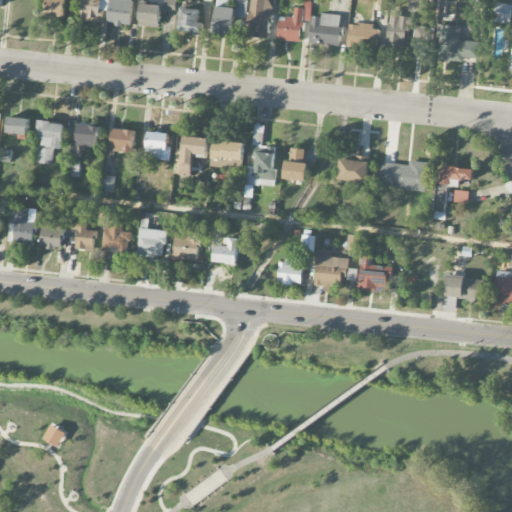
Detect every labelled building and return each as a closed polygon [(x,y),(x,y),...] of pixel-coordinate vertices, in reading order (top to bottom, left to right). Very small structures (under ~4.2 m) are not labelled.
[(66,18),(67,0),(46,0),(45,15),(66,18)] [(80,0),(78,22),(106,24),(108,0),(80,0)] [(109,0),(108,25),(131,26),(132,0),(109,0)] [(140,5),(139,27),(159,28),(160,11),(175,12),(175,0),(164,0),(164,6),(140,5)] [(270,39),(271,0),(249,0),(247,38),(270,39)] [(387,11),(387,0),(376,0),(376,11),(387,11)] [(429,0),(412,0),(412,12),(429,12),(429,0)] [(311,3),(304,3),(304,9),(294,8),(294,18),(278,17),(278,41),(302,42),(302,21),(310,21),(311,3)] [(493,24),(511,24),(511,5),(494,4),(493,24)] [(235,9),(215,7),(213,33),(232,35),(235,9)] [(179,32),(202,33),(203,24),(199,24),(200,9),(180,8),(179,32)] [(403,11),(389,11),(387,49),(407,49),(408,18),(403,18),(403,11)] [(341,16),(311,15),(310,45),(340,46),(341,16)] [(348,47),(378,48),(379,25),(349,24),(348,47)] [(460,26),(439,25),(437,61),(462,63),(463,58),(478,59),(479,42),(459,40),(460,26)] [(6,133),(27,136),(29,120),(9,117),(6,133)] [(63,149),(64,123),(38,122),(37,138),(43,138),(43,148),(38,148),(37,164),(53,165),(54,149),(63,149)] [(100,126),(78,125),(77,151),(99,152),(100,126)] [(134,153),(135,130),(112,129),(111,152),(134,153)] [(170,134),(147,133),(146,160),(169,161),(170,134)] [(208,139),(184,137),(182,152),(176,152),(174,175),(191,177),(193,155),(207,156),(208,139)] [(245,144),(214,140),(210,165),(242,169),(245,144)] [(276,148),(265,147),(265,152),(256,152),(255,177),(247,177),(246,185),(273,186),(276,148)] [(0,155),(0,162),(10,164),(12,151),(1,149),(0,155)] [(283,180),(306,181),(307,163),(304,162),(304,150),(290,149),(289,161),(284,160),(283,180)] [(339,181),(368,182),(369,162),(340,161),(339,181)] [(381,164),(380,188),(425,192),(427,163),(410,162),(410,166),(381,164)] [(474,171),(443,165),(440,184),(450,186),(451,178),(472,182),(474,171)] [(115,177),(103,175),(101,194),(113,196),(115,177)] [(468,202),(469,192),(458,191),(457,202),(468,202)] [(38,211),(12,207),(7,242),(32,246),(38,211)] [(87,231),(88,217),(73,216),(72,230),(77,230),(76,250),(94,251),(95,232),(87,231)] [(42,222),(41,248),(62,249),(63,223),(42,222)] [(123,233),(123,226),(103,226),(102,255),(129,256),(130,233),(123,233)] [(164,257),(165,230),(138,230),(138,256),(164,257)] [(197,262),(200,240),(192,239),(192,233),(175,231),(172,260),(197,262)] [(301,251),(315,252),(316,236),(302,236),(301,251)] [(215,245),(214,264),(238,265),(239,239),(225,239),(225,246),(215,245)] [(331,258),(332,251),(316,251),(315,285),(346,286),(347,259),(331,258)] [(359,292),(386,293),(387,279),(391,279),(392,267),(373,267),(374,257),(361,256),(359,292)] [(279,260),(278,284),(302,285),(303,261),(279,260)] [(511,273),(497,271),(492,304),(511,307),(511,273)] [(445,297),(481,302),(484,281),(448,276),(445,297)] [(58,448),(67,433),(52,424),(43,439),(58,448)]
